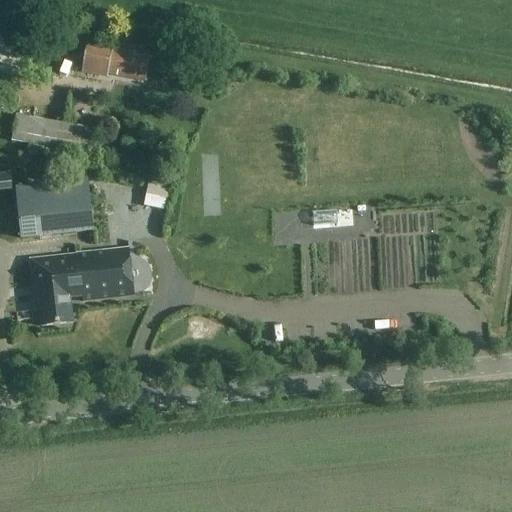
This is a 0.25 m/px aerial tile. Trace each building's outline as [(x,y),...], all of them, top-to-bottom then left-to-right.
[(150,58),(88,46),(82,75),(108,80),(108,76),(145,84),(150,58)] [(17,117),(11,143),(95,158),(100,133),(17,117)] [(14,180),(0,179),(0,195),(14,195),(14,180)] [(88,183),(15,190),(20,241),(94,234),(88,183)] [(129,253),(31,263),(35,313),(40,313),(42,329),(73,326),(70,298),(82,297),(83,303),(134,298),(129,253)] [(132,272),(137,288),(147,284),(143,269),(132,272)]
